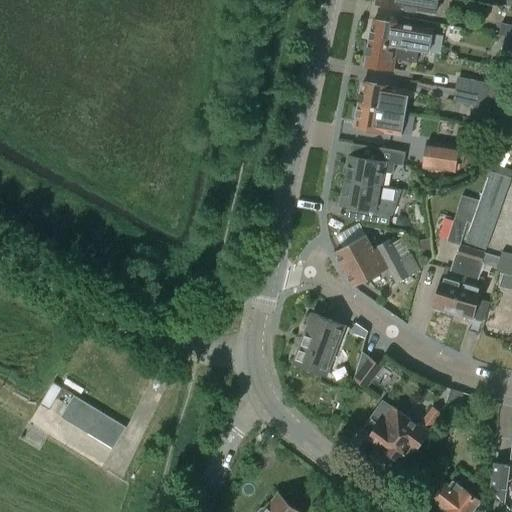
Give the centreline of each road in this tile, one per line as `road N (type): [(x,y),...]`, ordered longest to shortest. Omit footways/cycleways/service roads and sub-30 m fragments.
road 1 (unclassified): [(254,353),(329,0)]
road 2 (residential): [(511,387),(457,372),(310,276)]
road 3 (residential): [(254,353),(169,343),(91,303)]
road 4 (residential): [(383,511),(267,403)]
road 5 (residential): [(199,511),(233,433),(267,403)]
